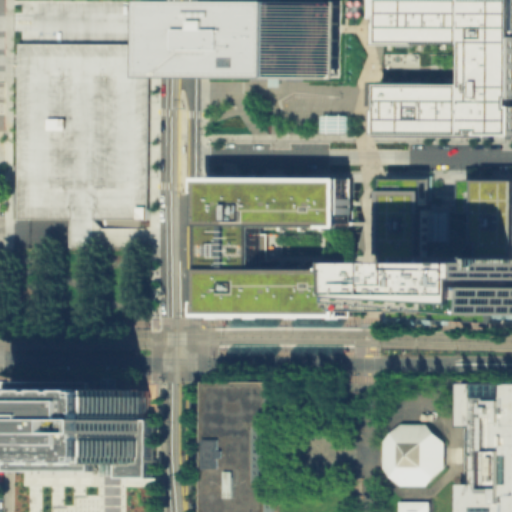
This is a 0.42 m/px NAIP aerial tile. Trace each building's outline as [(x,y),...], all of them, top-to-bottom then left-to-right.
[(214,77),(214,0),(345,0),(345,78),(214,77)] [(398,0),(511,0),(511,134),(399,135),(398,81),(489,81),(489,44),(399,45),(398,0)] [(18,217),(71,217),(71,246),(137,246),(141,232),(141,226),(150,226),(149,143),(153,132),(153,99),(156,90),(152,90),(150,43),(19,43),(19,53),(13,53),(13,75),(19,75),(18,217)] [(386,171),(440,171),(440,247),(447,247),(455,247),(455,171),(511,172),(511,313),(489,313),(489,319),(385,312),(386,171)] [(209,177),(353,178),(353,226),(262,226),(262,267),(352,267),(352,315),(209,315),(209,177)] [(119,376),(119,388),(103,388),(103,376),(119,376)] [(157,418),(157,444),(126,444),(126,459),(119,459),(119,461),(111,461),(103,461),(103,460),(97,460),(97,446),(63,446),(63,460),(63,470),(13,470),(13,379),(98,379),(98,388),(98,390),(103,390),(103,388),(119,388),(119,390),(124,390),(124,388),(142,388),(142,390),(147,390),(147,395),(148,395),(148,410),(147,410),(147,416),(150,416),(150,418),(157,418)] [(210,384),(234,384),(274,384),(274,426),(261,426),(261,451),(261,483),(274,483),(273,511),(209,511),(209,423),(210,384)] [(466,386),(493,386),(511,386),(511,511),(465,511),(466,487),(478,488),(478,430),(465,430),(466,386)] [(404,428),(430,428),(446,444),(446,469),(428,487),(404,487),(387,469),(387,445),(404,428)] [(157,444),(158,477),(126,477),(126,444),(157,444)] [(97,470),(63,470),(63,460),(63,446),(97,446),(97,470)] [(155,485),(156,476),(130,475),(130,484),(155,485)] [(401,511),(401,503),(431,503),(431,511),(401,511)]
